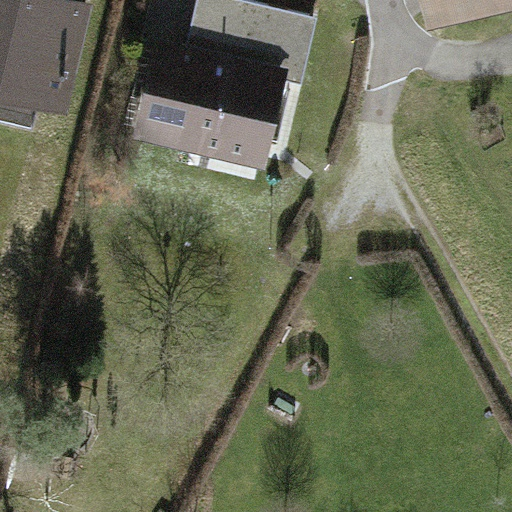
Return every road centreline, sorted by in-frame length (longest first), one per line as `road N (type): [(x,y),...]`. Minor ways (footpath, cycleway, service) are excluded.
road 1 (track): [(410,42),(388,84),(392,167),(511,379)]
road 2 (residential): [(387,0),(410,42),(434,57),(511,59)]
